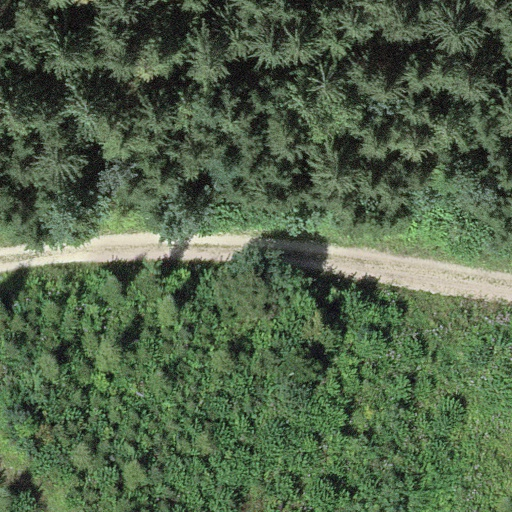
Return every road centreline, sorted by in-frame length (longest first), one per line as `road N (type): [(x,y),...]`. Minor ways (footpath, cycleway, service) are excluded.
road 1 (track): [(511,296),(227,249)]
road 2 (track): [(0,263),(227,249)]
